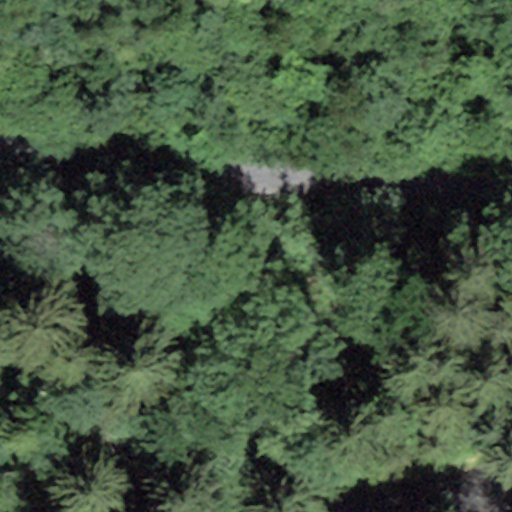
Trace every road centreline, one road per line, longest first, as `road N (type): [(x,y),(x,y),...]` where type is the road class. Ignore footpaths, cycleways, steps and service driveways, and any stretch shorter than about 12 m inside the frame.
road 1 (unclassified): [(511,185),(0,134)]
road 2 (unclassified): [(387,511),(511,481)]
